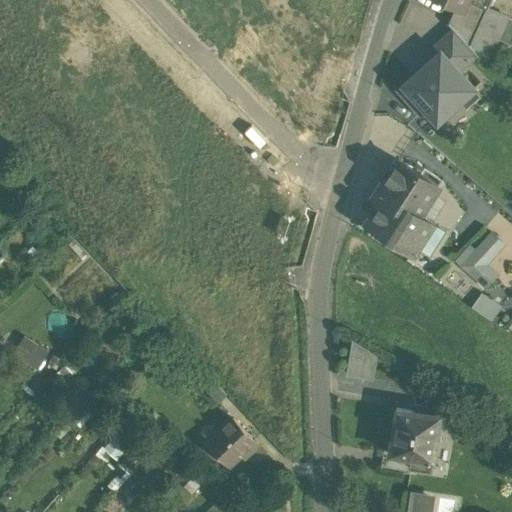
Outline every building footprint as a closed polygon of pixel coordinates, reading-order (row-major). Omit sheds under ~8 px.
[(490,0),(441,0),(456,7),(464,10),(468,1),(486,9),(487,8),(490,0)] [(468,1),(464,10),(456,7),(448,23),(471,45),(486,9),(468,1)] [(508,17),(487,8),(486,9),(471,45),(479,54),(488,62),(498,39),(508,17)] [(511,18),(508,17),(498,39),(511,44),(511,18)] [(440,51),(459,72),(477,56),(453,29),(433,47),(438,52),(440,51)] [(437,123),(475,88),(459,72),(440,51),(438,52),(397,90),(420,115),(425,110),(437,123)] [(397,159),(373,195),(380,200),(366,222),(412,253),(416,246),(433,221),(419,213),(437,185),(397,159)] [(445,230),(433,221),(416,246),(429,254),(445,230)] [(491,232),(460,264),(475,278),(484,267),(480,263),(501,241),(491,232)] [(484,267),(475,278),(485,287),(495,277),(484,267)] [(501,307),(481,293),(471,307),(491,321),(501,307)] [(33,375),(49,352),(26,337),(11,361),(33,375)] [(377,356),(351,340),(345,375),(373,380),(377,356)] [(428,406),(414,404),(413,410),(396,407),(389,450),(388,453),(411,456),(431,460),(432,460),(439,414),(427,412),(428,406)] [(254,439),(231,416),(206,441),(228,464),(254,439)] [(411,456),(388,453),(389,450),(384,450),(381,469),(415,474),(416,468),(409,467),(411,456)] [(431,460),(411,456),(409,467),(416,468),(429,470),(431,460)] [(425,511),(428,496),(412,493),(409,511),(425,511)]
